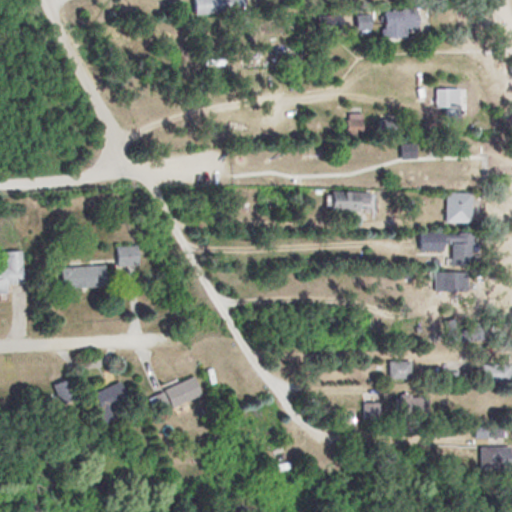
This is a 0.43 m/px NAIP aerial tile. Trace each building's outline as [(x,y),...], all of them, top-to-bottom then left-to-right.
[(188,0),(189,18),(239,16),(238,0),(188,0)] [(377,10),(377,37),(409,37),(409,10),(377,10)] [(336,29),(333,17),(316,21),(319,33),(336,29)] [(429,107),(451,107),(451,88),(429,88),(429,107)] [(358,114),(338,114),(338,134),(358,134),(358,114)] [(353,192),(324,192),(324,212),(353,212),(353,192)] [(465,222),(465,192),(440,192),(440,222),(465,222)] [(466,266),(466,233),(412,233),(412,249),(444,249),(444,266),(466,266)] [(113,267),(135,267),(135,247),(113,247),(113,267)] [(0,293),(3,294),(3,286),(19,286),(17,251),(1,252),(2,268),(0,267),(0,293)] [(105,267),(58,267),(58,288),(105,288),(105,267)] [(429,292),(462,292),(462,271),(429,271),(429,292)] [(383,361),(383,377),(407,377),(407,361),(383,361)] [(476,382),(505,382),(505,364),(476,364),(476,382)] [(160,389),(168,408),(198,396),(191,376),(160,389)] [(59,405),(75,398),(67,378),(50,386),(59,405)] [(88,393),(94,414),(126,404),(120,383),(88,393)] [(390,395),(390,419),(423,419),(423,395),(390,395)] [(377,402),(358,402),(358,420),(377,420),(377,402)] [(505,471),(505,447),(475,447),(475,470),(505,471)]
